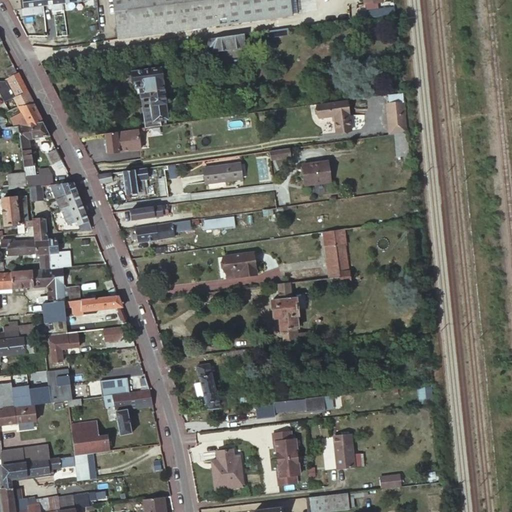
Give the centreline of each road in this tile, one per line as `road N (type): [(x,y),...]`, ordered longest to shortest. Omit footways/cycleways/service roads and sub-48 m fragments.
road 1 (tertiary): [(188,511),(165,398),(137,323),(81,179),(0,16)]
road 2 (unknown): [(28,45),(261,21),(325,0)]
road 3 (unknown): [(102,200),(298,176)]
road 4 (unknown): [(181,431),(256,433),(270,479)]
